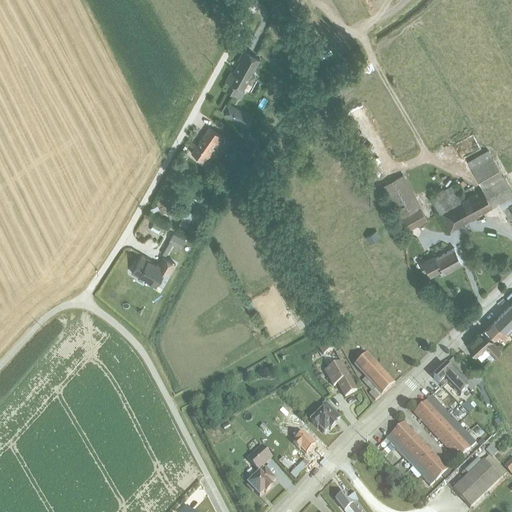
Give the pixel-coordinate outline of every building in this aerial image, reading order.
[(231,71),(226,81),(230,83),(226,91),(234,95),(237,88),(238,89),(239,88),(243,91),(248,82),(251,84),(256,76),(253,73),(260,59),(244,50),(238,60),(240,61),(233,73),(231,71)] [(225,103),(220,111),(224,113),(223,115),(247,128),(253,116),(230,103),(230,105),(225,103)] [(209,127),(191,153),(198,158),(196,161),(202,165),(204,162),(205,162),(207,159),(210,161),(218,150),(217,150),(220,145),(219,144),(222,140),(220,135),(209,127)] [(235,149),(221,158),(231,175),(246,165),(243,161),(247,158),(241,148),(237,151),(235,149)] [(453,185),(431,198),(450,232),(493,208),(493,207),(500,203),(511,221),(511,220),(511,191),(488,150),(468,162),(482,188),(462,200),(453,185)] [(403,225),(406,232),(427,220),(420,207),(422,207),(404,174),(381,188),(403,225)] [(154,223),(151,229),(161,234),(164,229),(154,223)] [(406,232),(403,225),(398,227),(403,236),(407,234),(406,232)] [(377,231),(365,237),(369,244),(380,238),(377,231)] [(174,233),(162,254),(166,256),(172,244),(181,249),(186,240),(174,233)] [(434,256),(419,263),(424,273),(427,271),(430,277),(442,271),(444,274),(462,263),(454,248),(436,258),(434,256)] [(135,261),(131,269),(133,270),(131,272),(139,277),(139,275),(147,280),(147,281),(155,286),(164,272),(169,275),(176,264),(162,256),(158,263),(156,262),(155,263),(142,255),(137,262),(135,261)] [(312,296),(295,305),(306,326),(316,321),(324,317),(312,296)] [(252,300),(245,303),(249,311),(256,307),(252,300)] [(494,320),(507,333),(511,327),(511,303),(494,320)] [(484,331),(494,342),(500,336),(505,341),(508,338),(510,340),(511,338),(507,333),(494,320),(484,331)] [(494,342),(484,331),(467,346),(476,356),(477,355),(481,360),(486,356),(491,361),(502,350),(494,342)] [(327,337),(315,344),(323,357),(335,350),(327,337)] [(360,362),(354,366),(366,379),(362,382),(372,392),(369,394),(375,401),(395,384),(364,349),(356,356),(360,362)] [(465,386),(473,379),(471,377),(475,373),(472,370),(467,375),(453,360),(446,367),(465,386)] [(341,363),(324,372),(333,388),(338,385),(345,398),(357,391),(341,363)] [(465,386),(446,367),(433,379),(443,388),(448,384),(460,397),(468,389),(471,393),(478,387),(481,391),(479,393),(486,406),(492,404),(484,390),(486,387),(476,376),(473,379),(465,386)] [(423,423),(441,406),(432,397),(414,413),(423,423)] [(322,411),(310,422),(318,430),(319,429),(324,434),(329,429),(330,431),(337,425),(335,423),(341,418),(325,402),(319,408),(322,411)] [(466,402),(462,407),(469,414),(473,409),(466,402)] [(441,406),(423,423),(432,432),(449,416),(441,406)] [(281,413),(294,423),(299,416),(285,407),(281,413)] [(458,422),(464,416),(459,411),(453,418),(458,422)] [(449,416),(432,432),(441,441),(458,425),(449,416)] [(288,435),(297,426),(289,418),(280,427),(288,435)] [(386,440),(389,444),(395,450),(412,433),(403,424),(386,440)] [(458,425),(441,441),(450,451),(467,434),(458,425)] [(480,428),(475,432),(480,438),(485,434),(480,428)] [(297,439),(292,444),(300,452),(302,450),(306,454),(315,446),(299,429),(293,435),(297,439)] [(412,433),(395,450),(403,459),(421,442),(412,433)] [(467,434),(450,451),(459,460),(465,455),(476,444),(467,434)] [(421,442),(403,459),(412,468),(430,452),(421,442)] [(261,446),(247,460),(258,472),(273,458),(261,446)] [(491,446),(486,451),(492,458),(498,453),(491,446)] [(403,459),(395,450),(392,452),(401,461),(403,459)] [(430,452),(412,468),(421,478),(439,461),(430,452)] [(465,455),(459,460),(462,463),(468,457),(465,455)] [(481,463),(468,476),(453,490),(470,509),(506,474),(489,456),(484,462),(483,462),(481,463)] [(511,457),(503,466),(511,475),(511,457)] [(468,476),(481,463),(477,460),(464,472),(468,476)] [(439,461),(421,478),(430,487),(441,477),(448,471),(439,461)] [(249,486),(248,487),(252,492),(254,491),(260,497),(264,492),(266,494),(272,487),(270,485),(275,480),(265,469),(248,485),(249,486)] [(448,471),(441,477),(445,480),(450,474),(448,471)] [(344,494),(336,501),(344,511),(363,511),(356,503),(358,502),(350,493),(349,493),(346,496),(344,494)]
